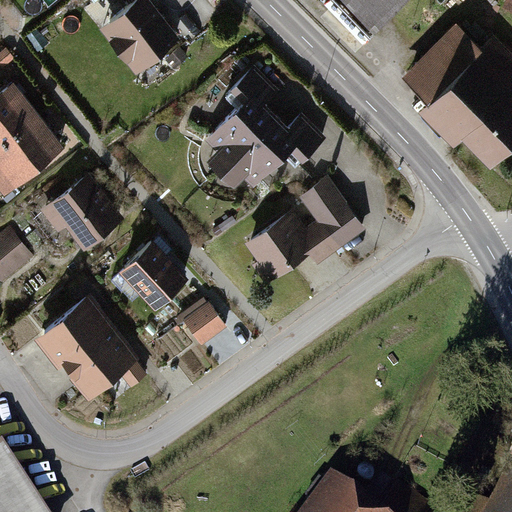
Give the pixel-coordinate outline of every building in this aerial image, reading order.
[(177,28),(148,0),(106,0),(101,6),(150,55),(177,28)] [(352,0),(379,28),(407,0),(352,0)] [(511,82),(452,29),(408,78),(500,160),(511,146),(511,82)] [(245,162),(301,106),(255,63),(227,91),(243,105),(215,132),(245,162)] [(0,158),(48,115),(20,82),(0,99),(0,158)] [(335,140),(301,106),(245,162),(278,196),(335,140)] [(79,151),(48,115),(0,158),(0,173),(22,199),(79,151)] [(328,177),(304,195),(321,218),(340,243),(364,226),(328,177)] [(91,184),(50,219),(90,265),(130,231),(91,184)] [(288,213),(252,239),(275,271),(308,247),(312,245),(302,232),(288,213)] [(340,243),(321,218),(302,232),(312,245),(308,247),(317,260),(340,243)] [(0,246),(0,278),(6,285),(42,257),(21,230),(0,246)] [(162,244),(129,273),(160,308),(193,279),(162,244)] [(112,328),(88,296),(48,328),(71,360),(112,328)] [(216,307),(194,326),(207,341),(229,322),(216,307)] [(136,360),(112,328),(71,360),(95,392),(136,360)] [(0,456),(0,505),(4,511),(51,511),(9,451),(0,456)] [(386,511),(340,477),(313,511),(386,511)] [(511,511),(511,493),(502,511),(511,511)]
